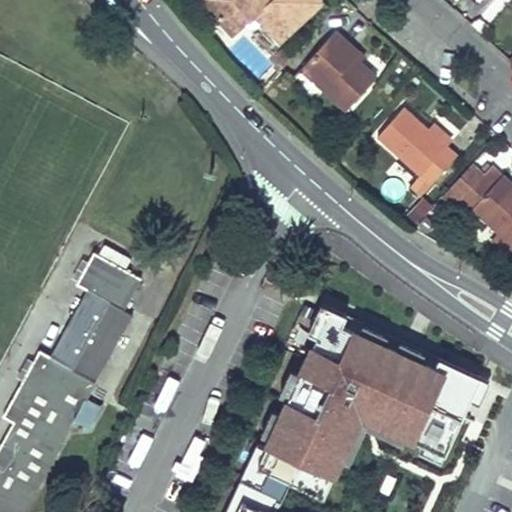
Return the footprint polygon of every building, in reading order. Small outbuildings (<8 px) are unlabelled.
[(205,0),(220,16),(242,17),(247,11),(258,14),(267,24),(259,32),(273,46),(321,0),(205,0)] [(334,31),(300,69),(346,110),(376,78),(359,62),(354,58),(359,53),(334,31)] [(359,53),(354,58),(359,62),(363,57),(359,53)] [(405,106),(377,138),(420,176),(410,187),(420,197),(459,155),(448,145),(454,139),(435,122),(429,128),(405,106)] [(473,163),(441,197),(453,208),(460,200),(511,246),(511,181),(504,174),(503,175),(493,165),(485,174),(473,163)] [(434,206),(424,197),(405,218),(415,227),(434,206)] [(125,310),(142,278),(126,270),(131,259),(105,244),(99,255),(94,252),(88,263),(82,259),(72,278),(77,282),(76,284),(86,290),(50,356),(39,350),(33,362),(27,358),(16,377),(22,381),(3,417),(13,422),(0,445),(0,511),(25,511),(76,421),(89,429),(101,406),(88,399),(134,315),(125,310)] [(489,380),(339,311),(275,449),(266,445),(234,511),(285,511),(299,483),(333,499),(351,459),(360,463),(375,431),(412,448),(416,439),(454,457),(489,380)]
